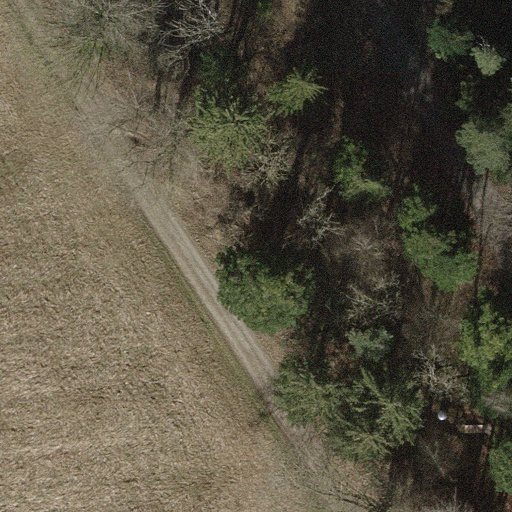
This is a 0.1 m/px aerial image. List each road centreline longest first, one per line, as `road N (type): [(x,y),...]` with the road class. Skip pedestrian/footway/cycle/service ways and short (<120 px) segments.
road 1 (track): [(334,511),(193,251),(33,0)]
road 2 (track): [(511,249),(364,0)]
